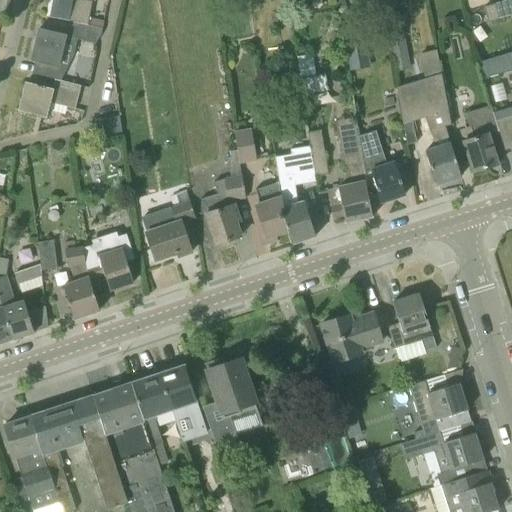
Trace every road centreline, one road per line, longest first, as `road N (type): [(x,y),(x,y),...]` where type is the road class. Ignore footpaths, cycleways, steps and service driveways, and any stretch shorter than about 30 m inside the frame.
road 1 (tertiary): [(0,371),(456,217)]
road 2 (residential): [(511,398),(456,217)]
